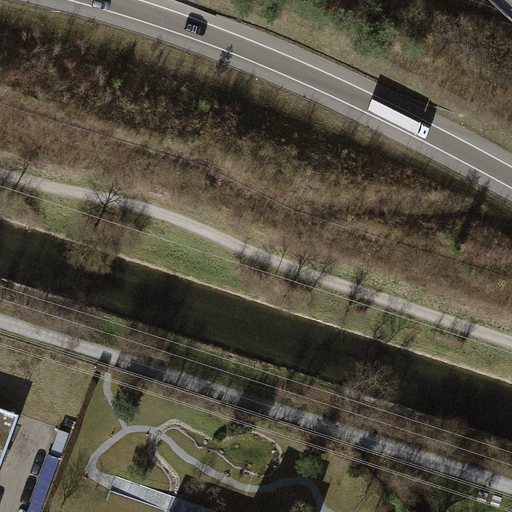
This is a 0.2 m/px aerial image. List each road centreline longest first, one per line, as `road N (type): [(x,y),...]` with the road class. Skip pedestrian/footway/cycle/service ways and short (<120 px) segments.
road 1 (track): [(511,340),(293,271),(160,207),(0,171)]
road 2 (track): [(511,487),(0,322)]
road 3 (motorway): [(104,0),(289,67),(511,177)]
